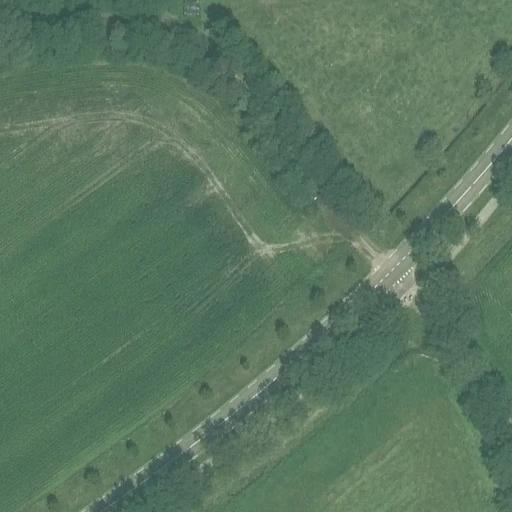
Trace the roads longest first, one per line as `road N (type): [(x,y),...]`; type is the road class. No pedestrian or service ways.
road 1 (track): [(385,276),(206,61),(127,26),(0,48)]
road 2 (secondary): [(104,511),(268,386),(385,276)]
road 3 (unclassified): [(511,469),(499,418),(474,379),(385,276)]
road 4 (secondary): [(385,276),(511,135)]
